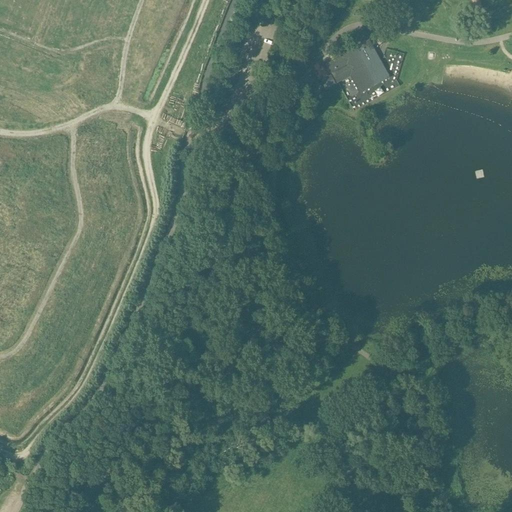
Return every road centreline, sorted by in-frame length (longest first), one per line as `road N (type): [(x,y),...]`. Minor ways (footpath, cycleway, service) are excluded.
road 1 (unclassified): [(14,511),(50,443),(99,390),(181,201),(184,156),(229,116),(236,99)]
road 2 (track): [(0,356),(23,341),(79,231),(73,127),(101,108),(154,112)]
road 3 (track): [(0,31),(56,52),(126,40)]
